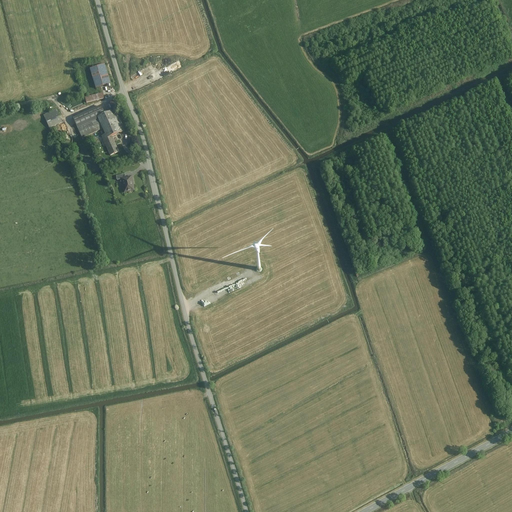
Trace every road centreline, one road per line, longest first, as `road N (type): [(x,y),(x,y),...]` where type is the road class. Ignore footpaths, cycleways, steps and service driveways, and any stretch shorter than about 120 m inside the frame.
road 1 (unclassified): [(100,0),(245,511)]
road 2 (tertiary): [(365,511),(511,432)]
